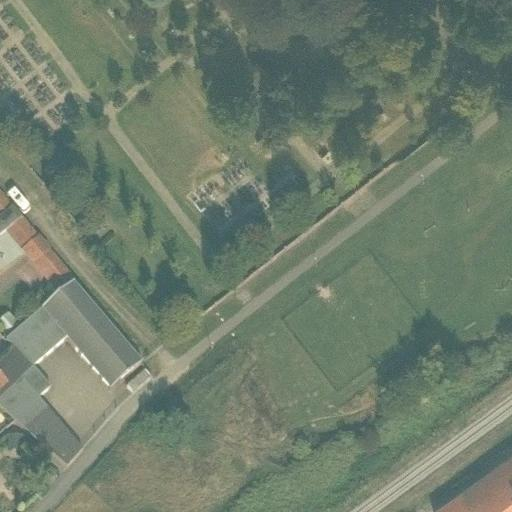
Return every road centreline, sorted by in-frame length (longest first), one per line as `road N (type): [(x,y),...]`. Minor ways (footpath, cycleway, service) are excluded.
road 1 (track): [(176,369),(0,178)]
road 2 (residential): [(36,511),(176,369)]
